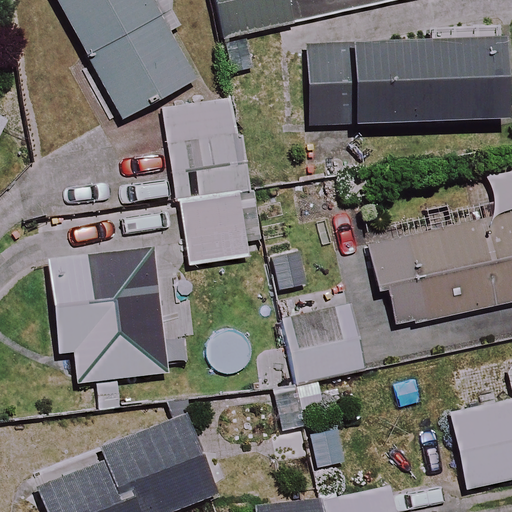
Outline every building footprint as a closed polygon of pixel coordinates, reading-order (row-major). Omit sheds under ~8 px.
[(151,8),(146,0),(50,0),(116,123),(193,82),(166,32),(177,26),(164,2),(151,8)] [(285,26),(279,0),(210,0),(219,40),(285,26)] [(497,121),(495,44),(303,50),(305,127),(497,121)] [(245,262),(229,106),(166,112),(182,268),(245,262)] [(511,338),(511,208),(479,215),(338,246),(350,301),(281,316),(301,411),(320,407),(314,382),(511,338)] [(161,375),(160,367),(186,364),(183,341),(193,340),(190,307),(178,308),(176,295),(153,298),(149,251),(44,261),(53,354),(69,353),(72,384),(92,382),(94,400),(116,398),(114,379),(161,375)] [(511,401),(445,416),(462,491),(511,479),(511,401)] [(173,511),(211,498),(180,415),(95,447),(100,460),(33,485),(43,511),(173,511)] [(389,511),(387,488),(319,495),(321,511),(389,511)]
